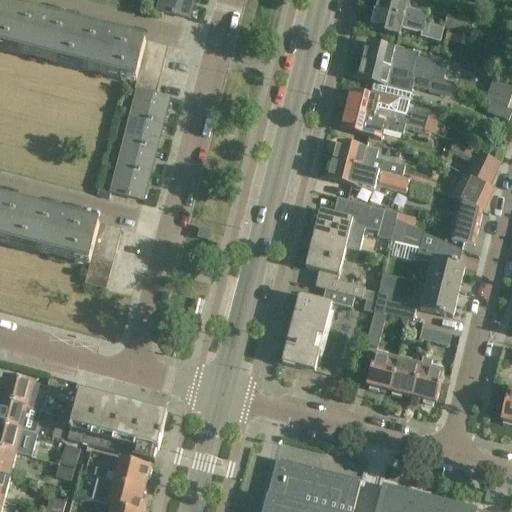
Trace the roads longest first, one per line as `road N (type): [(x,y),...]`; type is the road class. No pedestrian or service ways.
road 1 (tertiary): [(215,396),(320,0)]
road 2 (residential): [(447,457),(511,195)]
road 3 (residential): [(247,404),(447,457)]
road 4 (residential): [(168,228),(215,42)]
road 5 (residential): [(168,228),(0,184)]
road 6 (residential): [(215,42),(50,0)]
road 7 (residential): [(129,373),(168,228)]
road 8 (residential): [(129,373),(0,339)]
